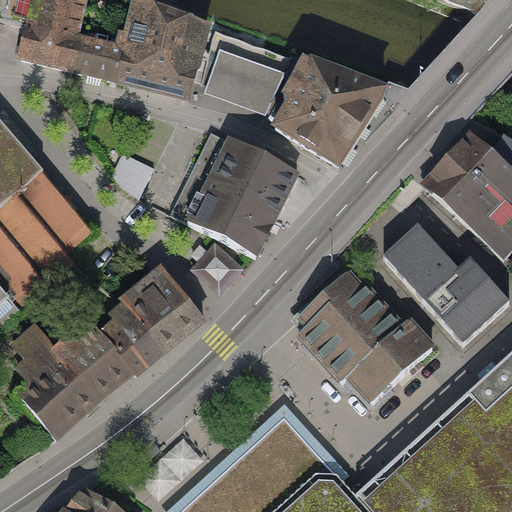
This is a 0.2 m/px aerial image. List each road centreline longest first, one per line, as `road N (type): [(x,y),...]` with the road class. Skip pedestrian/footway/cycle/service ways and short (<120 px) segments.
road 1 (residential): [(0,76),(144,103),(249,139),(356,197)]
road 2 (residential): [(233,330),(171,269),(92,214),(0,112)]
road 3 (secondary): [(3,511),(121,430),(233,330)]
road 4 (secondary): [(233,330),(356,197)]
